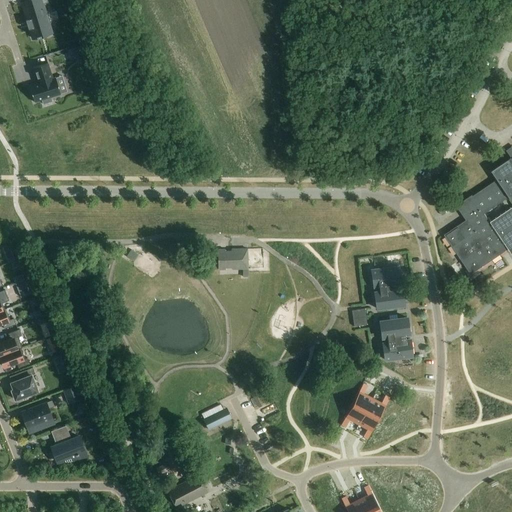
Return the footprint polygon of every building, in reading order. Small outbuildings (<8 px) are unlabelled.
[(26,6),(24,7),(28,20),(27,20),(30,29),(33,39),(45,35),(42,25),(48,23),(44,11),(40,0),(27,0),(26,0),(28,6),(26,6)] [(78,56),(75,48),(67,51),(70,58),(78,56)] [(37,84),(29,86),(35,102),(42,100),(42,101),(43,104),(48,103),(52,102),(51,98),(51,97),(57,96),(60,94),(57,85),(55,78),(53,79),(48,63),(44,64),(33,68),(36,79),(38,83),(37,83),(37,84)] [(456,206),(462,215),(466,221),(448,233),(444,236),(456,253),(458,257),(470,275),(484,266),(486,264),(487,264),(508,249),(506,245),(511,241),(511,149),(508,152),(511,157),(511,158),(511,159),(490,173),(496,182),(473,197),(472,196),(464,201),(456,206)] [(449,206),(439,212),(442,216),(451,209),(449,206)] [(225,249),(218,249),(219,271),(226,271),(226,269),(232,268),(232,271),(243,271),(248,270),(248,249),(231,249),(231,251),(225,251),(225,249)] [(131,250),(126,257),(133,261),(138,255),(131,250)] [(9,253),(6,254),(8,260),(12,259),(14,258),(12,252),(9,253)] [(377,309),(405,305),(402,289),(400,289),(399,283),(401,283),(399,267),(371,271),(373,287),(379,286),(380,292),(374,293),(377,309)] [(23,280),(16,283),(18,289),(26,286),(24,280),(23,280)] [(0,311),(6,309),(5,309),(4,309),(2,303),(3,303),(9,301),(4,290),(0,291),(0,311)] [(6,309),(0,311),(0,324),(2,324),(5,329),(16,325),(14,319),(10,320),(6,309)] [(365,309),(352,311),(354,327),(367,325),(365,309)] [(410,334),(408,318),(380,322),(382,338),(387,337),(388,343),(383,344),(385,360),(413,356),(411,340),(408,341),(408,335),(410,334)] [(11,339),(0,343),(0,356),(21,349),(22,348),(18,336),(22,335),(19,329),(9,334),(11,339)] [(52,337),(46,340),(49,346),(55,343),(52,337)] [(21,349),(0,356),(0,358),(4,368),(17,363),(19,369),(30,364),(28,359),(25,360),(21,349)] [(60,356),(54,359),(56,366),(63,363),(60,356)] [(18,374),(20,380),(11,383),(14,390),(12,391),(15,400),(38,391),(32,376),(35,374),(33,368),(18,374)] [(63,390),(68,404),(82,399),(77,385),(63,390)] [(359,392),(352,405),(365,411),(372,398),(363,394),(359,392)] [(259,395),(253,398),(258,408),(264,405),(259,395)] [(372,398),(365,411),(378,418),(385,405),(382,403),(372,398)] [(22,413),(29,429),(40,424),(41,427),(53,423),(48,409),(54,407),(52,401),(44,404),(22,413)] [(352,405),(345,418),(349,419),(358,424),(365,411),(352,405)] [(220,406),(216,408),(202,415),(204,420),(203,420),(208,430),(220,424),(231,419),(226,409),(223,411),(220,406)] [(365,411),(358,424),(368,429),(371,431),(378,418),(365,411)] [(58,445),(51,448),(57,460),(69,457),(71,460),(77,458),(76,455),(78,454),(78,453),(84,451),(82,444),(79,437),(70,440),(67,432),(56,436),(58,442),(57,442),(58,445)] [(156,468),(160,475),(171,470),(168,463),(156,468)] [(174,505),(180,502),(182,506),(209,492),(200,475),(167,491),(174,505)] [(368,495),(359,500),(364,511),(367,511),(378,507),(372,493),(368,495)] [(511,511),(511,494),(501,499),(504,507),(503,508),(504,511),(511,511)] [(349,504),(346,506),(348,511),(364,511),(359,500),(349,504)]
